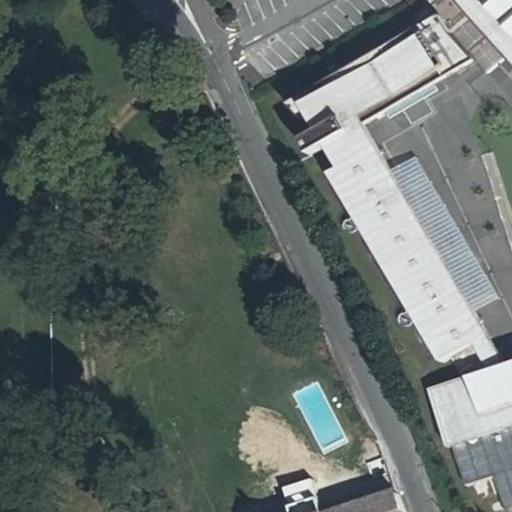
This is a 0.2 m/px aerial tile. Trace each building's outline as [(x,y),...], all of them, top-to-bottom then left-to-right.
[(511,0),(454,0),(511,65),(511,0)] [(453,452),(511,433),(511,368),(508,369),(476,315),(394,175),(367,129),(476,64),(440,22),(349,75),(356,86),(333,99),(327,88),(291,109),(317,136),(322,134),(324,137),(305,146),(314,160),(331,150),(343,172),(335,178),(445,365),(459,358),(467,383),(434,395),(453,452)] [(349,75),(327,88),(333,99),(356,86),(349,75)] [(418,162),(394,175),(476,315),(500,301),(418,162)] [(402,511),(397,498),(356,511),(402,511)]
